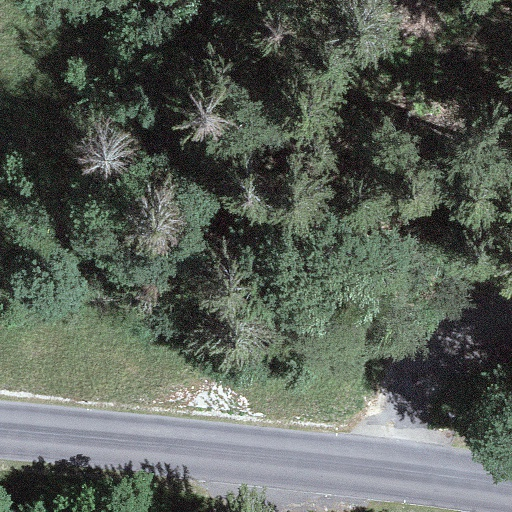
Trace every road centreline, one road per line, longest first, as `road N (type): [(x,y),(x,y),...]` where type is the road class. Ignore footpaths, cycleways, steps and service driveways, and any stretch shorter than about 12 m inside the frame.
road 1 (tertiary): [(0,430),(511,487)]
road 2 (track): [(278,511),(367,468),(407,389),(463,325),(511,311)]
